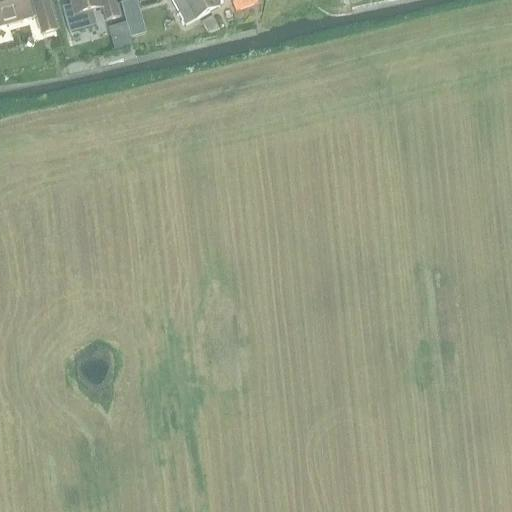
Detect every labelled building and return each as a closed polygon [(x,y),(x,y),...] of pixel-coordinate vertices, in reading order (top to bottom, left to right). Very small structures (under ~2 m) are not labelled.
[(42,35),(56,31),(47,0),(33,0),(27,2),(26,0),(0,0),(0,27),(37,17),(42,35)] [(69,0),(71,6),(62,9),(69,34),(95,26),(91,12),(103,9),(106,22),(119,18),(114,0),(69,0)] [(135,0),(120,5),(123,16),(138,12),(135,0)] [(175,0),(172,2),(185,27),(220,8),(215,0),(175,0)] [(211,17),(201,23),(207,34),(219,29),(211,17)]
